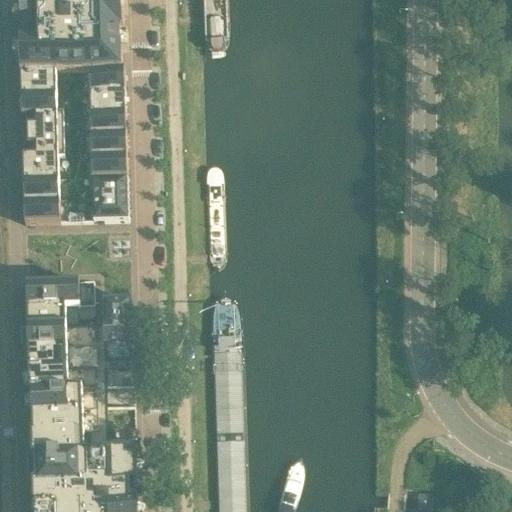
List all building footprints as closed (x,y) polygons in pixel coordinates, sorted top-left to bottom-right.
[(21,0),(23,39),(21,39),(22,75),(57,74),(57,75),(90,74),(90,73),(123,72),(122,32),(124,32),(123,0),(21,0)] [(123,72),(90,73),(90,74),(91,94),(126,93),(126,73),(123,73),(123,72)] [(57,74),(22,75),(22,96),(58,95),(57,75),(57,74)] [(126,93),(91,94),(91,116),(127,115),(126,93)] [(58,95),(22,96),(23,119),(28,119),(28,118),(58,117),(58,95)] [(127,115),(91,116),(92,137),(127,136),(127,115)] [(58,117),(28,118),(28,119),(29,139),(59,138),(58,117)] [(127,136),(92,137),(93,159),(128,158),(127,136)] [(59,138),(29,139),(29,159),(29,161),(60,160),(59,138)] [(128,158),(93,159),(93,181),(129,180),(128,158)] [(29,159),(24,159),(25,183),(60,182),(60,160),(29,161),(29,159)] [(129,180),(93,181),(94,202),(129,201),(129,180)] [(60,182),(25,183),(25,204),(61,203),(60,182)] [(129,201),(94,202),(95,225),(130,224),(129,201)] [(61,203),(25,204),(26,227),(61,226),(61,203)] [(70,226),(85,225),(84,216),(70,217),(70,226)] [(81,285),(28,286),(29,309),(67,308),(67,310),(81,310),(81,285)] [(134,305),(105,305),(107,372),(136,371),(134,305)] [(67,308),(29,309),(30,330),(68,329),(67,310),(67,308)] [(68,329),(30,330),(30,351),(69,350),(68,329)] [(69,350),(30,351),(31,372),(69,371),(69,350)] [(69,371),(31,372),(31,393),(70,392),(70,390),(69,371)] [(70,392),(31,393),(32,414),(84,413),(84,390),(70,390),(70,392)] [(84,413),(32,414),(33,435),(85,433),(84,413)] [(85,433),(33,435),(34,511),(139,511),(138,453),(86,454),(85,433)] [(430,511),(431,499),(420,499),(419,511),(430,511)]
